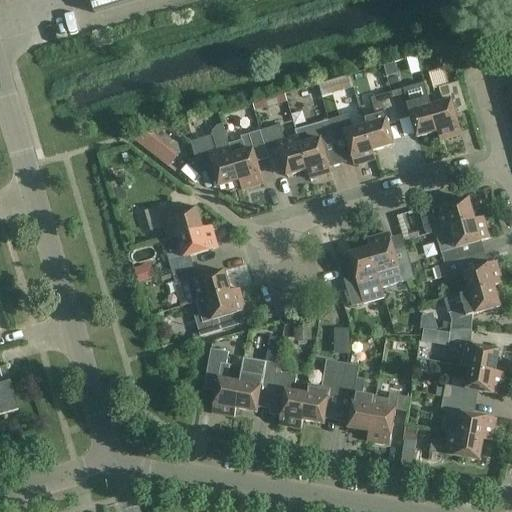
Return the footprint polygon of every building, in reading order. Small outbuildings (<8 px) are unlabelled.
[(90,0),(94,14),(143,0),(90,0)] [(443,103),(431,107),(430,107),(438,133),(437,133),(440,142),(462,135),(453,107),(465,104),(459,83),(439,89),(443,103)] [(417,139),(437,133),(438,133),(430,107),(431,107),(424,84),(411,87),(391,93),(397,114),(408,111),(417,139)] [(362,118),(364,126),(365,126),(373,152),(394,146),(385,118),(397,114),(391,93),(371,99),(375,114),(362,118)] [(348,115),(328,121),(332,133),(334,142),(346,139),(354,167),(376,161),(373,152),(365,126),(364,126),(352,130),(348,115)] [(331,174),(320,137),(332,133),(328,121),(317,125),(295,131),(296,137),(298,137),(300,145),(300,146),(307,171),(309,180),(331,174)] [(212,133),(211,137),(190,143),(197,164),(210,160),(218,188),(239,182),(232,156),(230,147),(229,147),(223,125),(217,127),(214,130),(212,133)] [(300,146),(300,145),(298,137),(296,137),(284,140),(280,126),(260,132),(266,152),(278,149),(286,177),(307,171),(300,146)] [(245,152),(232,156),(239,182),(241,191),(263,184),(255,156),(266,152),(260,132),(240,138),(245,152)] [(426,236),(449,229),(475,221),(475,220),(469,200),(420,214),(426,236)] [(169,241),(177,238),(203,230),(197,209),(169,217),(166,206),(144,212),(150,232),(165,227),(169,241)] [(439,246),(444,265),(465,259),(462,248),(490,240),(484,218),(475,220),(475,221),(449,229),(453,241),(439,246)] [(212,227),(203,230),(177,238),(181,250),(166,255),(172,274),(193,268),(190,257),(218,249),(212,227)] [(397,262),(390,239),(389,234),(367,240),(369,249),(370,249),(377,275),(378,274),(382,289),(414,280),(408,259),(397,262)] [(378,274),(377,275),(370,249),(369,249),(349,255),(357,283),(346,286),(352,308),(385,298),(382,289),(378,274)] [(450,277),(456,297),(494,286),(495,287),(503,284),(497,262),(469,271),(465,259),(444,265),(434,268),(437,280),(450,277)] [(419,262),(410,265),(413,274),(422,271),(419,262)] [(133,269),(137,283),(153,279),(149,265),(133,269)] [(197,280),(193,268),(172,274),(182,307),(196,303),(197,303),(205,301),(205,300),(231,293),(231,292),(225,272),(197,280)] [(450,330),(472,331),(473,316),(501,307),(495,287),(494,286),(456,297),(445,300),(451,322),(450,330)] [(239,290),(231,292),(231,293),(205,300),(205,301),(197,303),(200,316),(194,317),(200,337),(221,331),(218,320),(246,311),(239,290)] [(293,326),(294,340),(312,339),(311,325),(304,326),(293,326)] [(350,330),(336,330),(335,342),(350,342),(350,330)] [(471,346),(472,331),(450,330),(449,343),(447,351),(462,354),(460,367),(469,369),(469,368),(495,373),(496,372),(499,351),(471,346)] [(234,419),(236,410),(235,410),(240,383),(239,383),(227,381),(229,366),(226,365),(229,353),(211,350),(205,384),(217,386),(212,415),(234,419)] [(243,359),(239,383),(240,383),(235,410),(236,410),(257,413),(262,384),(274,387),(276,374),(278,365),(243,359)] [(347,429),(369,433),(374,407),(376,398),(362,395),(365,380),(356,379),(358,367),(347,365),(344,377),(341,399),(352,401),(347,429)] [(445,386),(443,398),(470,403),(472,391),(501,396),(504,374),(496,372),(495,373),(469,368),(469,369),(467,381),(452,379),(450,387),(445,386)] [(308,386),(306,395),(307,395),(302,421),(303,421),(324,425),(329,397),(341,399),(344,377),(324,373),(322,388),(308,386)] [(284,397),(280,418),(279,426),(301,430),(303,421),(302,421),(307,395),(306,395),(294,393),(296,378),(276,374),(274,387),(272,395),(284,397)] [(0,376),(0,416),(16,412),(8,383),(0,385),(0,378),(1,379),(0,376)] [(369,433),(367,442),(389,446),(398,396),(390,394),(389,400),(376,398),(374,407),(369,433)] [(470,403),(443,398),(441,411),(446,411),(445,420),(442,432),(448,433),(457,435),(484,440),(484,441),(493,442),(497,420),(468,415),(470,403)] [(405,429),(404,443),(416,445),(418,430),(405,429)] [(457,435),(448,433),(446,447),(431,444),(430,453),(480,462),(484,441),(484,440),(457,435)] [(415,450),(403,448),(400,467),(412,469),(415,450)]
